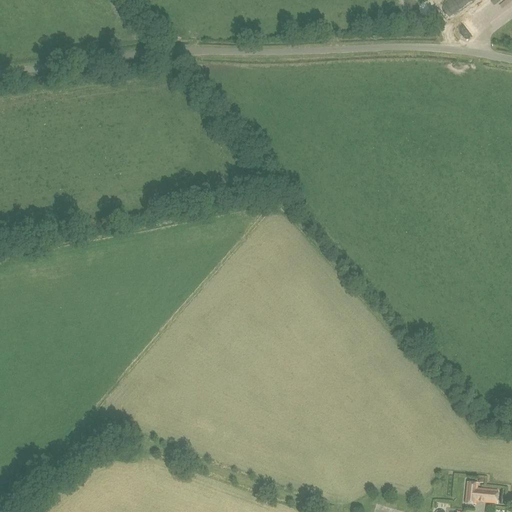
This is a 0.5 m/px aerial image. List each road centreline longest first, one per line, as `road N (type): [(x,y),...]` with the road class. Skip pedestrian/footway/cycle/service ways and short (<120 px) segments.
road 1 (unclassified): [(0,74),(167,52),(439,49),(511,61)]
road 2 (track): [(100,428),(335,511)]
road 3 (track): [(0,509),(100,428)]
